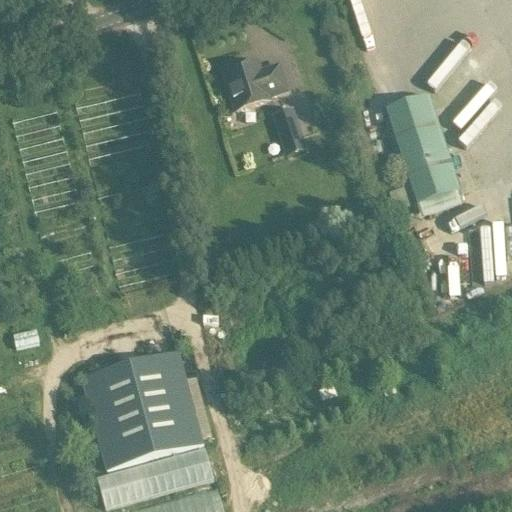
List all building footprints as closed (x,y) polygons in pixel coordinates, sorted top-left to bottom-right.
[(344,0),(359,46),(372,42),(359,0),(344,0)] [(255,66),(225,76),(237,114),(270,103),(269,100),(287,95),(279,69),(258,76),(255,66)] [(429,101),(383,117),(414,213),(461,197),(429,101)] [(296,127),(291,112),(276,117),(281,132),(296,127)] [(90,288),(71,293),(75,310),(95,304),(90,288)] [(179,358),(82,384),(108,477),(204,451),(179,358)] [(220,511),(214,484),(152,499),(154,506),(128,511),(220,511)]
